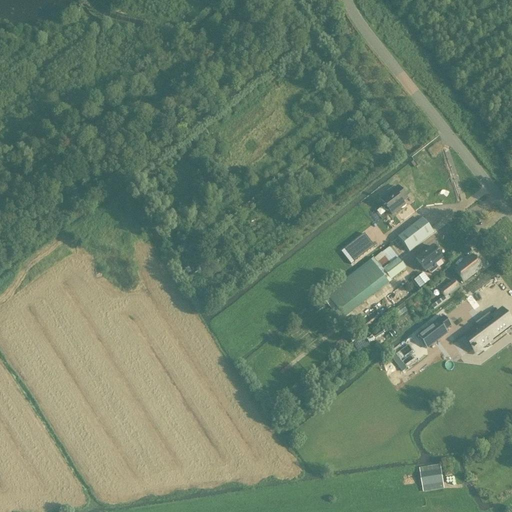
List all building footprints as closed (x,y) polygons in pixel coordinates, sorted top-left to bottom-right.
[(405,197),(398,187),(380,201),(392,216),(404,206),(401,201),(405,197)] [(433,234),(421,219),(398,238),(409,253),(433,234)] [(355,241),(347,247),(357,260),(374,247),(364,234),(359,238),(360,239),(356,242),(355,241)] [(432,247),(424,253),(424,252),(424,253),(421,256),(421,255),(420,255),(421,256),(416,260),(425,272),(427,271),(429,274),(431,274),(437,270),(437,268),(435,265),(442,259),(432,247)] [(463,283),(482,268),(473,256),(453,271),(463,283)] [(390,281),(406,269),(398,259),(383,271),(382,271),(373,259),(325,295),(344,319),(391,283),(390,281)] [(453,281),(439,291),(444,298),(458,288),(453,281)] [(461,308),(455,314),(464,323),(470,317),(461,308)] [(475,332),(461,343),(470,354),(472,353),(473,355),(477,352),(476,350),(484,344),(485,346),(507,328),(499,318),(490,325),(491,326),(489,328),(483,320),(478,325),(483,332),(478,336),(475,332)] [(440,323),(415,343),(424,354),(443,339),(441,336),(447,331),(440,323)] [(382,330),(372,336),(372,337),(374,340),(374,341),(385,334),(382,330)] [(484,377),(481,372),(505,357),(498,347),(477,362),(472,355),(462,362),(476,382),(484,377)] [(395,355),(391,357),(402,372),(406,370),(395,355)] [(441,470),(420,474),(422,487),(443,483),(441,470)]
